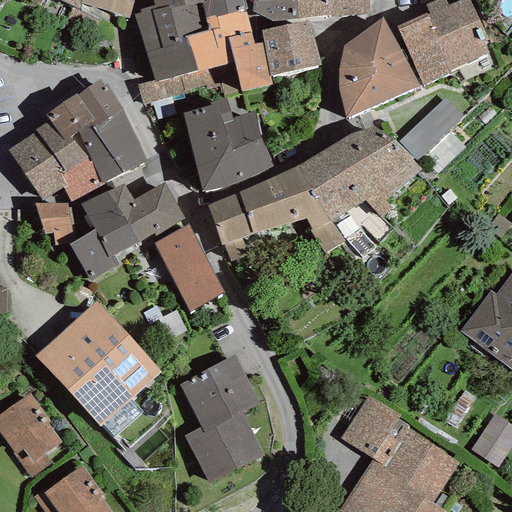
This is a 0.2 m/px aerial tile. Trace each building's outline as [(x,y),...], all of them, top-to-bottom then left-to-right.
[(59,0),(79,10),(81,3),(81,0),(59,0)] [(110,0),(81,0),(81,3),(107,11),(110,0)] [(110,0),(107,11),(129,18),(133,0),(110,0)] [(153,0),(155,5),(157,10),(169,7),(203,0),(153,0)] [(241,0),(203,0),(169,7),(177,38),(186,36),(219,28),(217,19),(244,11),(241,0)] [(296,21),(294,0),(253,0),(252,11),(272,20),(296,21)] [(294,0),(296,21),(327,16),(368,16),(367,0),(294,0)] [(468,0),(461,0),(448,6),(445,0),(439,0),(425,5),(429,13),(397,26),(423,86),(449,75),(448,72),(488,54),(483,44),(489,42),(468,0)] [(155,5),(140,8),(140,13),(135,16),(155,82),(181,75),(198,71),(191,48),(188,49),(186,36),(177,38),(169,7),(157,10),(155,5)] [(251,33),(247,10),(244,11),(217,19),(219,28),(186,36),(188,49),(191,48),(198,71),(233,61),(228,40),(251,33)] [(339,92),(346,122),(420,89),(383,17),(344,48),(338,73),(339,92)] [(308,23),(261,29),(263,42),(270,75),(320,65),(308,23)] [(251,33),(228,40),(233,61),(241,90),(242,93),(272,85),(270,75),(263,42),(254,44),(251,33)] [(223,96),(241,90),(233,61),(198,71),(181,75),(184,93),(205,86),(207,91),(219,87),(223,96)] [(143,105),(184,93),(181,75),(155,82),(137,86),(143,105)] [(77,95),(94,125),(97,132),(123,110),(108,85),(105,87),(99,80),(77,95)] [(94,125),(77,95),(45,115),(48,122),(65,145),(79,136),(94,125)] [(420,157),(426,150),(442,167),(466,143),(451,127),(465,114),(446,95),(401,137),(420,157)] [(183,116),(202,197),(271,167),(254,112),(231,122),(224,99),(207,104),(209,108),(183,116)] [(79,136),(101,185),(146,162),(123,110),(97,132),(94,125),(79,136)] [(65,145),(48,122),(34,130),(36,132),(7,149),(22,174),(65,145)] [(373,127),(348,136),(396,188),(421,168),(373,127)] [(101,185),(79,136),(65,145),(22,174),(42,200),(64,188),(70,201),(101,185)] [(348,136),(321,152),(354,206),(365,199),(381,220),(391,208),(385,197),(396,188),(348,136)] [(331,223),(354,206),(321,152),(298,166),(329,220),(331,223)] [(298,166),(268,180),(286,224),(306,218),(311,230),(329,220),(298,166)] [(286,224),(268,180),(238,194),(237,192),(207,205),(220,245),(224,245),(230,260),(247,251),(241,238),(251,235),(286,224)] [(122,183),(106,192),(134,244),(183,218),(164,183),(132,199),(122,183)] [(134,244),(106,192),(80,206),(93,230),(69,243),(89,280),(116,265),(112,258),(135,246),(134,244)] [(67,204),(34,204),(43,235),(53,234),(54,242),(74,239),(67,204)] [(331,223),(329,220),(311,230),(325,254),(343,242),(331,223)] [(188,225),(153,243),(188,311),(223,294),(188,225)] [(511,271),(495,293),(490,290),(460,329),(511,367),(511,271)] [(96,299),(35,356),(100,425),(161,368),(96,299)] [(258,400),(233,352),(178,381),(202,425),(184,434),(209,481),(263,453),(241,410),(258,400)] [(50,421),(29,391),(0,411),(0,440),(3,438),(31,477),(51,463),(44,452),(60,441),(47,422),(50,421)] [(399,413),(367,392),(336,440),(369,461),(339,507),(346,511),(444,511),(447,509),(433,500),(458,460),(406,427),(408,423),(397,416),(399,413)] [(511,420),(496,410),(473,446),(500,464),(511,445),(511,420)] [(102,493),(81,463),(33,496),(44,511),(52,511),(55,510),(56,511),(112,511),(100,494),(102,493)]
